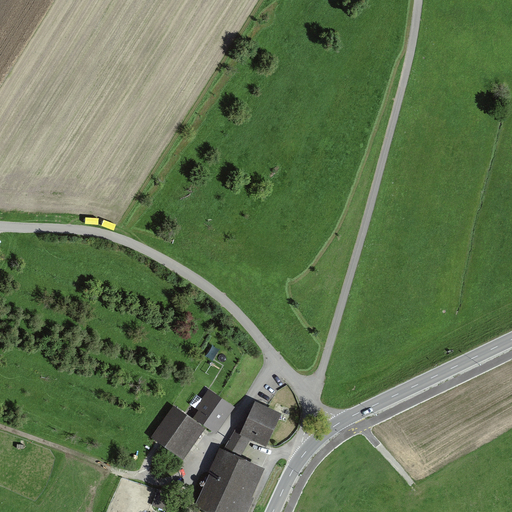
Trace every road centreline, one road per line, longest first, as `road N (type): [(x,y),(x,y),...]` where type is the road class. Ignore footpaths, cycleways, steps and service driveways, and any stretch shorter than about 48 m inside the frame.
road 1 (unclassified): [(311,401),(397,105),(418,0)]
road 2 (unclassified): [(311,401),(229,304),(177,266),(86,230),(0,225)]
road 3 (tertiary): [(511,339),(345,419)]
